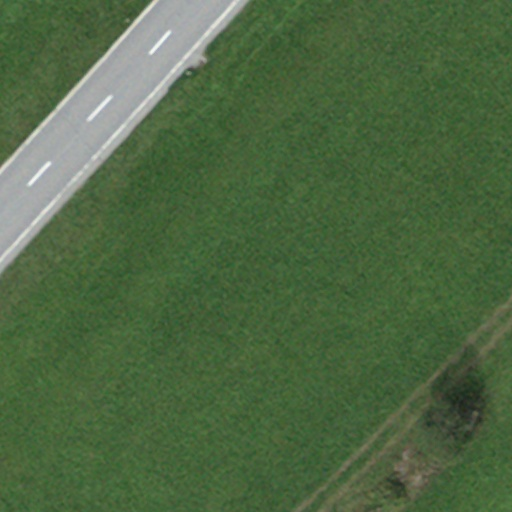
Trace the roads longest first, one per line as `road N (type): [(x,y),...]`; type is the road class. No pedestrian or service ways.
road 1 (primary): [(193,0),(0,216)]
road 2 (track): [(511,325),(328,511)]
